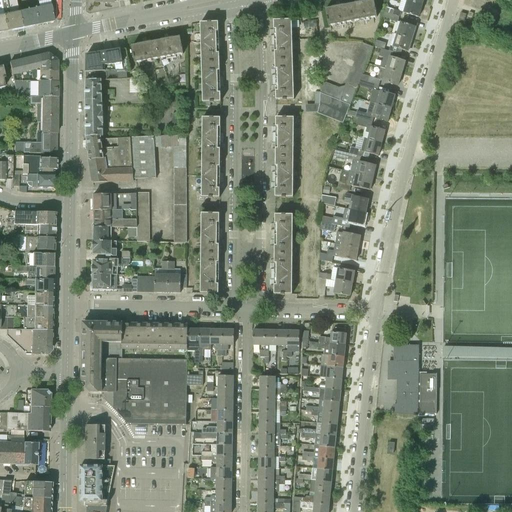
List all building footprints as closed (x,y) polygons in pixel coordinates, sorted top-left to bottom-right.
[(7,32),(22,29),(19,12),(16,0),(1,0),(3,11),(7,32)] [(35,9),(38,26),(54,22),(53,19),(55,19),(56,0),(38,0),(40,8),(35,9)] [(350,5),(353,22),(377,17),(376,12),(377,12),(376,9),(375,9),(374,0),(350,5)] [(422,5),(407,0),(403,13),(418,18),(422,5)] [(329,26),(353,22),(350,5),(326,9),(327,18),(327,21),(328,21),(329,26)] [(386,7),(384,13),(399,17),(401,12),(386,7)] [(22,29),(38,26),(35,9),(19,12),(22,29)] [(398,22),(399,17),(384,13),(383,18),(397,23),(398,22)] [(495,20),(489,18),(484,33),(491,35),(495,20)] [(293,80),(293,60),(292,40),(292,20),(284,20),(281,20),(274,21),(274,29),(276,29),(277,40),(277,51),(275,52),(275,60),(275,68),(277,68),(278,80),(278,92),(276,92),(276,100),(283,100),(283,101),(287,100),(294,100),(293,80)] [(201,43),(202,63),(202,83),(203,103),(206,103),(206,107),(211,107),(210,103),(214,103),(214,102),(221,102),(221,93),(219,93),(218,82),(218,71),(220,71),(220,62),(219,54),(217,54),(217,42),(217,31),(219,31),(218,22),(212,23),(212,22),(208,22),(208,23),(201,23),(201,43)] [(394,34),(412,39),(416,27),(401,22),(401,23),(398,22),(397,23),(394,34)] [(412,39),(394,34),(390,46),(393,47),(408,52),(412,39)] [(156,42),(159,59),(183,54),(183,49),(182,46),(180,37),(156,42)] [(383,50),(384,50),(386,44),(376,41),(374,47),(381,49),(383,50)] [(135,63),(159,59),(156,42),(132,46),(134,55),(133,55),(134,58),(135,63)] [(360,48),(371,52),(373,47),(362,43),(360,48)] [(371,52),(360,48),(358,52),(369,57),(371,52)] [(98,72),(111,71),(126,70),(126,73),(127,72),(131,72),(126,49),(121,50),(110,51),(96,53),(86,55),(86,72),(98,72)] [(381,69),(401,75),(405,62),(389,57),(390,52),(384,50),(381,49),(378,57),(383,58),(380,67),(381,68),(381,69)] [(368,61),(369,57),(358,52),(356,57),(367,62),(368,61)] [(17,81),(57,82),(57,61),(48,54),(12,62),(17,81)] [(366,67),(367,62),(356,57),(354,62),(366,67)] [(57,98),(57,82),(17,81),(12,62),(9,63),(15,91),(15,97),(41,98),(57,98)] [(364,71),(366,67),(354,62),(352,67),(364,71)] [(362,75),(364,71),(352,67),(351,72),(362,76),(362,75)] [(382,81),(398,86),(401,75),(381,69),(377,79),(362,75),(362,76),(360,80),(368,83),(379,86),(381,80),(382,81)] [(86,72),(86,81),(102,80),(107,80),(107,78),(109,78),(109,76),(110,76),(110,75),(118,74),(118,80),(127,79),(127,72),(126,73),(126,70),(111,71),(98,72),(86,72)] [(360,80),(362,76),(351,72),(349,77),(360,81),(360,80)] [(347,81),(358,86),(360,81),(349,77),(347,81)] [(103,100),(102,80),(86,81),(85,101),(86,137),(87,137),(88,151),(103,149),(101,137),(104,137),(103,125),(104,125),(104,112),(103,112),(103,100)] [(358,86),(347,81),(345,86),(356,91),(358,86)] [(329,96),(333,85),(327,83),(323,94),(329,96)] [(371,103),(391,109),(395,96),(380,92),(380,91),(378,91),(379,86),(368,83),(367,89),(374,91),(371,103)] [(335,99),(339,88),(333,85),(329,96),(335,99)] [(339,88),(335,99),(350,105),(356,91),(345,86),(339,88)] [(348,112),(350,105),(335,99),(329,96),(323,94),(320,93),(320,105),(318,114),(343,124),(347,115),(348,112)] [(57,98),(41,98),(41,143),(32,143),(29,153),(55,153),(56,153),(57,134),(57,121),(57,98)] [(357,111),(356,115),(355,117),(358,118),(369,121),(370,116),(372,116),(372,117),(387,121),(391,109),(371,103),(368,114),(357,111)] [(218,189),(218,178),(218,166),(220,166),(220,158),(220,150),(218,150),(218,138),(218,127),(220,127),(221,118),(214,118),(214,117),(210,117),(210,118),(203,118),(202,138),(202,158),(202,178),(202,198),(209,198),(213,198),(220,198),(220,189),(218,189)] [(278,166),(277,178),(277,189),(275,189),(275,197),(282,198),(286,198),(293,198),(293,178),(293,158),(294,138),(294,118),(286,118),(286,117),(283,117),(283,118),(276,118),(276,126),(278,126),(278,138),(278,149),(276,149),(275,158),(275,166),(278,166)] [(362,138),(364,138),(382,143),(385,130),(371,127),(370,128),(367,127),(369,121),(358,118),(356,125),(365,127),(362,138)] [(186,135),(161,136),(162,147),(162,148),(174,147),(186,147),(186,135)] [(134,179),(156,178),(155,148),(154,137),(131,138),(106,140),(106,148),(103,149),(88,151),(89,159),(93,183),(112,183),(134,182),(134,179)] [(363,157),(364,152),(379,156),(382,143),(364,138),(361,150),(351,147),(349,153),(350,154),(361,156),(363,157)] [(350,154),(349,153),(333,150),(331,156),(348,160),(348,159),(350,154)] [(361,156),(350,154),(348,159),(353,160),(350,173),(373,178),(376,166),(360,162),(361,156)] [(12,175),(12,171),(12,156),(0,155),(0,180),(12,180),(12,175)] [(26,175),(54,176),(54,170),(56,170),(57,159),(40,158),(40,157),(23,156),(22,171),(12,171),(12,175),(19,175),(26,175)] [(339,181),(337,189),(349,191),(351,186),(370,191),(373,178),(350,173),(348,180),(342,178),(341,182),(339,181)] [(54,176),(26,175),(27,177),(26,183),(27,185),(28,186),(30,187),(31,187),(54,188),(54,185),(55,185),(55,184),(56,184),(56,183),(56,182),(55,182),(55,181),(54,181),(54,176)] [(94,211),(132,210),(131,194),(112,195),(94,195),(94,211)] [(349,209),(365,212),(368,199),(346,194),(344,202),(350,203),(349,209)] [(322,204),(335,206),(336,198),(322,195),(322,204)] [(0,235),(10,236),(12,225),(13,212),(0,206),(0,235)] [(350,228),(351,222),(363,225),(365,212),(349,209),(345,208),(342,219),(333,217),(333,219),(332,224),(336,225),(350,228)] [(112,228),(137,228),(137,224),(137,218),(137,211),(137,210),(132,210),(94,211),(94,228),(112,228)] [(12,225),(55,226),(55,213),(13,212),(12,225)] [(201,254),(201,274),(201,293),(208,293),(208,294),(212,294),(219,294),(219,285),(217,285),(217,274),(217,262),(219,262),(219,254),(219,245),(217,245),(217,234),(217,222),(220,222),(220,214),(213,214),(213,213),(209,213),(209,214),(202,214),(202,234),(201,254)] [(292,275),(292,255),(293,236),(293,215),(286,215),(286,214),(282,214),(282,215),(275,215),(275,223),(277,224),(277,235),(277,246),(275,246),(275,255),(274,263),(277,263),(276,275),(276,286),(274,286),(274,294),(281,295),(285,295),(292,295),(292,275)] [(332,224),(321,222),(320,230),(334,233),(336,225),(332,224)] [(36,238),(54,239),(55,226),(12,225),(10,236),(10,237),(32,238),(31,239),(36,239),(36,238)] [(94,242),(112,242),(112,228),(94,228),(94,242)] [(335,244),(358,249),(361,236),(343,233),(337,232),(335,244)] [(33,251),(54,251),(54,239),(36,238),(36,239),(31,239),(31,245),(33,245),(33,251)] [(107,256),(117,256),(117,242),(112,242),(94,242),(94,255),(107,255),(107,256)] [(320,253),(319,260),(332,262),(333,256),(339,258),(356,261),(358,249),(335,244),(333,251),(325,249),(325,254),(320,253)] [(25,266),(53,267),(54,254),(28,254),(28,264),(25,264),(25,266)] [(93,275),(117,275),(118,275),(118,266),(123,267),(123,266),(130,266),(130,259),(122,258),(118,258),(118,261),(109,260),(109,261),(94,261),(93,275)] [(155,293),(168,293),(168,262),(162,262),(162,269),(155,269),(155,274),(155,277),(155,293)] [(168,293),(181,293),(181,288),(187,289),(187,275),(181,275),(180,275),(181,269),(175,269),(175,262),(168,262),(168,293)] [(27,279),(53,280),(53,267),(25,266),(14,266),(14,273),(26,273),(26,275),(27,275),(27,279)] [(336,281),(352,284),(354,271),(338,268),(336,281)] [(117,275),(93,275),(93,288),(104,288),(104,290),(116,290),(117,275)] [(322,279),(319,278),(318,296),(325,296),(326,287),(334,288),(334,294),(350,296),(352,284),(336,281),(331,281),(322,279)] [(34,292),(53,293),(53,280),(27,279),(18,279),(18,282),(26,282),(26,286),(34,286),(34,292)] [(34,292),(1,292),(1,305),(52,306),(53,293),(34,292)] [(0,317),(13,318),(23,318),(52,318),(52,306),(1,305),(0,305),(0,317)] [(13,330),(13,318),(0,317),(0,329),(6,330),(13,330)] [(28,330),(52,331),(52,318),(23,318),(23,330),(28,330)] [(117,359),(117,344),(118,323),(83,322),(82,384),(91,393),(102,393),(102,359),(117,359)] [(123,323),(118,323),(117,344),(188,345),(188,329),(188,325),(123,324),(123,323)] [(194,351),(194,356),(199,356),(199,329),(188,329),(188,345),(188,351),(194,351)] [(200,364),(203,364),(203,350),(211,350),(211,345),(211,330),(199,329),(199,356),(199,364),(200,364)] [(6,336),(21,351),(25,354),(25,355),(47,355),(51,351),(52,331),(28,330),(23,330),(13,330),(6,330),(6,336)] [(218,357),(222,357),(222,350),(222,345),(223,330),(211,330),(211,345),(216,345),(216,350),(218,350),(218,357)] [(222,345),(234,345),(234,330),(223,330),(222,345)] [(253,345),(265,346),(265,331),(253,330),(253,345)] [(269,346),(276,346),(276,331),(265,331),(265,346),(269,346)] [(276,346),(281,346),(288,346),(288,331),(276,331),(276,346)] [(288,351),(287,358),(292,358),(292,352),(299,352),(299,347),(300,331),(288,331),(288,346),(288,351)] [(330,344),(345,345),(346,334),(331,332),(330,338),(326,338),(319,337),(319,343),(325,343),(330,344)] [(324,355),(344,357),(345,345),(330,344),(325,343),(319,343),(317,343),(317,348),(318,348),(318,349),(324,349),(324,350),(324,355)] [(395,414),(418,415),(419,346),(395,346),(395,362),(389,362),(389,379),(398,379),(398,405),(395,405),(395,414)] [(321,366),(343,368),(344,357),(324,355),(322,355),(321,366)] [(187,425),(187,419),(187,386),(187,376),(187,360),(117,359),(102,359),(102,393),(102,397),(129,424),(187,425)] [(326,378),(342,379),(343,368),(321,366),(320,377),(326,378)] [(187,376),(187,386),(203,386),(203,371),(198,371),(198,376),(187,376)] [(218,388),(233,388),(233,376),(218,375),(218,388)] [(260,388),(287,389),(287,385),(287,384),(281,384),(281,383),(276,383),(276,377),(260,377),(260,388)] [(319,385),(318,389),(340,391),(342,379),(326,378),(326,385),(319,385)] [(233,388),(218,388),(218,394),(217,399),(233,399),(233,388)] [(260,400),(275,400),(276,395),(280,395),(280,393),(287,393),(287,389),(260,388),(260,400)] [(319,400),(339,402),(340,391),(318,389),(303,388),(303,391),(320,393),(319,400)] [(37,408),(50,408),(50,394),(47,391),(30,390),(30,407),(37,407),(37,408)] [(233,399),(217,399),(217,411),(233,411),(233,399)] [(260,412),(286,412),(287,408),(280,408),(280,406),(280,400),(275,400),(260,400),(260,412)] [(306,411),(312,411),(338,414),(339,402),(319,400),(318,408),(306,406),(306,411)] [(30,407),(30,414),(27,414),(27,421),(50,421),(50,408),(37,408),(37,407),(30,407)] [(233,411),(217,411),(217,422),(233,422),(233,411)] [(317,423),(337,425),(338,414),(312,411),(312,416),(318,416),(317,423)] [(260,423),(280,423),(280,416),(286,416),(286,412),(260,412),(260,423)] [(49,432),(50,421),(27,421),(27,414),(8,413),(7,430),(49,432)] [(202,433),(232,434),(233,422),(217,422),(217,427),(207,427),(207,429),(202,429),(202,433)] [(259,435),(286,435),(286,431),(280,430),(280,423),(260,423),(259,435)] [(302,433),(336,437),(337,425),(317,423),(316,430),(302,429),(302,433)] [(86,448),(105,448),(106,426),(87,425),(86,448)] [(217,444),(232,445),(232,434),(202,433),(201,439),(217,439),(217,444)] [(314,446),(335,448),(336,437),(302,433),(301,438),(315,439),(314,446)] [(259,446),(280,446),(280,439),(288,439),(288,435),(286,435),(259,435),(259,446)] [(0,464),(37,466),(37,443),(23,443),(24,438),(10,437),(10,442),(0,441),(0,464)] [(201,456),(232,457),(232,445),(217,444),(212,444),(212,452),(201,452),(201,456)] [(285,458),(286,458),(286,454),(279,454),(280,446),(259,446),(259,458),(274,458),(279,458),(285,458)] [(307,457),(334,460),(335,448),(314,446),(314,453),(308,452),(303,452),(302,456),(307,457)] [(90,460),(105,460),(105,448),(86,448),(86,460),(90,460)] [(216,468),(232,468),(232,457),(201,456),(201,461),(212,461),(212,462),(216,463),(216,468)] [(312,469),(332,471),(334,460),(307,457),(307,461),(313,462),(312,469)] [(259,469),(274,469),(274,458),(259,458),(259,469)] [(107,506),(115,466),(110,466),(111,460),(105,460),(90,460),(90,466),(80,466),(80,502),(86,502),(86,506),(99,506),(107,506)] [(216,468),(211,468),(211,479),(232,479),(232,468),(216,468)] [(259,480),(285,481),(285,476),(279,476),(279,469),(274,469),(259,469),(259,480)] [(298,479),(311,481),(331,483),(332,471),(312,469),(311,476),(299,474),(298,479)] [(216,491),(231,490),(232,479),(211,479),(206,479),(206,484),(211,484),(211,486),(216,486),(216,491)] [(258,491),(274,492),(279,492),(279,485),(285,485),(285,481),(259,480),(258,491)] [(0,509),(0,511),(10,511),(13,493),(9,493),(11,481),(4,481),(0,509)] [(310,492),(330,494),(331,483),(311,481),(311,484),(310,489),(310,492)] [(23,498),(51,499),(51,483),(25,482),(23,495),(23,498)] [(205,502),(231,502),(231,490),(216,491),(216,496),(211,496),(211,498),(205,498),(205,502)] [(258,503),(274,504),(274,500),(274,492),(258,491),(258,503)] [(294,502),(329,505),(330,494),(310,492),(309,497),(306,496),(306,498),(294,497),(294,502)] [(31,511),(32,510),(22,508),(23,498),(23,495),(13,493),(10,511),(31,511)] [(31,511),(50,511),(51,499),(23,498),(22,508),(32,510),(31,511)] [(211,507),(210,511),(231,511),(231,502),(205,502),(205,507),(211,507)] [(313,511),(328,511),(329,505),(294,502),(293,511),(299,511),(300,508),(314,510),(313,511)] [(258,511),(272,511),(273,509),(283,510),(283,511),(290,511),(291,504),(289,504),(284,504),(278,504),(274,504),(258,503),(258,511)]
